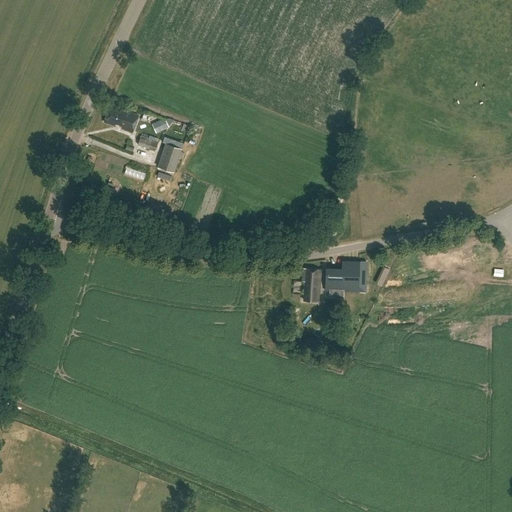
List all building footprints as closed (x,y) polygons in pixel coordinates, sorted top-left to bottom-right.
[(139,117),(112,106),(106,122),(116,126),(117,123),(123,125),(122,128),(133,133),(139,117)] [(161,125),(163,131),(170,127),(167,122),(161,125)] [(158,140),(142,133),(137,145),(154,151),(158,140)] [(182,149),(165,144),(157,167),(174,172),(179,158),(181,159),(183,153),(180,152),(182,149)] [(366,262),(343,261),(343,268),(326,268),(325,290),(358,291),(359,281),(366,282),(366,262)] [(321,270),(303,268),(302,281),(305,281),(304,300),(318,301),(321,270)]
